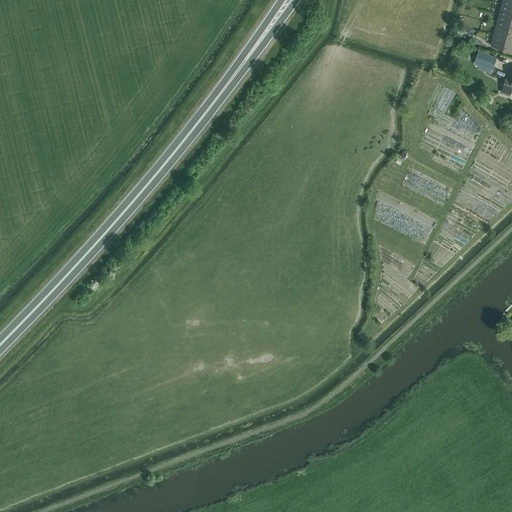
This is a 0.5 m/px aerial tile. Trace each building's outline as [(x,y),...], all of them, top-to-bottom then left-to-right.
[(500,14),(511,17),(511,6),(503,4),(500,14)] [(497,24),(511,28),(511,17),(500,14),(497,24)] [(495,35),(511,39),(511,28),(497,24),(495,35)] [(511,39),(495,35),(492,45),(511,51),(511,48),(511,39)] [(479,50),(475,61),(493,68),(498,57),(479,50)] [(511,80),(506,79),(501,92),(511,95),(511,90),(511,80)]
